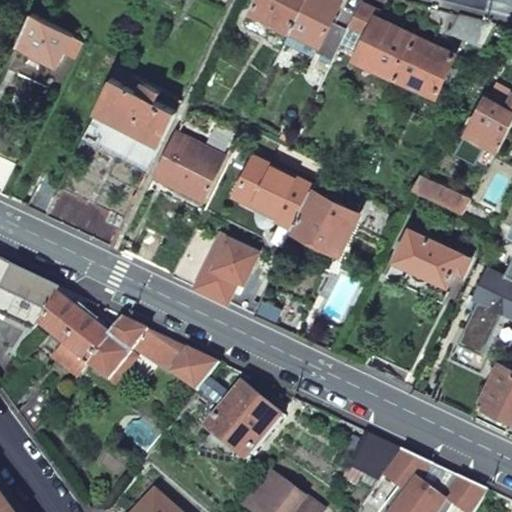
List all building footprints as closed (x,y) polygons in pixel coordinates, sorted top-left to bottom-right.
[(260,0),(257,8),(295,26),(307,0),(260,0)] [(341,0),(307,0),(295,26),(324,41),(339,48),(342,43),(349,28),(332,20),(342,0),(341,0)] [(363,2),(351,25),(370,34),(378,16),(379,16),(382,11),(369,5),(363,2)] [(86,40),(32,12),(29,19),(19,43),(39,54),(58,65),(72,41),(83,47),(86,40)] [(498,23),(461,13),(453,31),(485,47),(498,23)] [(397,76),(417,35),(379,16),(378,16),(370,34),(361,52),(358,58),(397,76)] [(370,34),(351,25),(349,28),(342,43),(361,52),(370,34)] [(295,26),(287,42),(332,63),(335,56),(320,49),(324,41),(295,26)] [(457,54),(417,35),(397,76),(438,94),(457,54)] [(320,49),(335,56),(339,48),(324,41),(320,49)] [(98,109),(162,141),(178,108),(157,98),(162,87),(119,66),(98,109)] [(183,98),(162,87),(157,98),(178,108),(179,105),(183,98)] [(511,97),(508,105),(489,94),(468,132),(500,149),(511,121),(511,97)] [(85,135),(149,167),(158,148),(162,141),(98,109),(85,135)] [(227,156),(179,131),(159,172),(187,187),(185,193),(194,198),(203,203),(227,156)] [(316,187),(257,157),(239,194),(253,201),(266,208),(262,216),(264,219),(267,221),(271,221),(273,221),(277,217),(278,213),(298,223),(315,189),(316,187)] [(44,172),(28,206),(46,214),(60,185),(63,180),(44,172)] [(472,199),(421,175),(414,188),(464,212),(472,199)] [(79,229),(111,245),(125,215),(60,185),(46,214),(79,229)] [(359,211),(315,189),(298,223),(343,246),(359,211)] [(221,240),(197,228),(174,275),(250,311),(264,279),(261,278),(265,269),(257,265),(263,252),(225,233),(221,240)] [(471,255),(411,228),(396,258),(404,262),(412,266),(412,268),(413,269),(413,270),(414,273),(417,276),(421,278),(426,279),(431,277),(432,275),(448,283),(454,270),(463,274),(471,255)] [(162,237),(149,230),(136,257),(150,264),(162,237)] [(503,311),(511,315),(511,244),(493,236),(480,263),(488,267),(473,296),(480,300),(453,358),(476,368),(503,311)] [(63,289),(0,259),(0,311),(37,329),(40,324),(63,289)] [(89,301),(63,289),(40,324),(68,345),(58,358),(82,377),(91,365),(115,334),(99,322),(83,309),(89,301)] [(307,305),(282,293),(269,320),(295,331),(301,318),(307,305)] [(158,333),(126,318),(115,334),(91,365),(111,380),(135,348),(171,373),(189,348),(158,333)] [(222,363),(189,348),(171,373),(200,392),(222,363)] [(431,395),(475,416),(481,403),(489,385),(437,363),(430,378),(438,382),(434,389),(431,395)] [(511,368),(500,363),(489,385),(481,403),(511,417),(511,368)] [(251,458),(285,415),(265,399),(245,383),(211,427),(251,458)] [(59,407),(39,389),(21,414),(37,436),(59,407)] [(511,417),(481,403),(475,416),(496,426),(511,433),(511,417)] [(366,431),(350,465),(344,478),(357,485),(364,472),(380,480),(384,474),(402,448),(366,431)] [(476,511),(490,491),(402,448),(384,474),(400,486),(381,511),(453,511),(459,504),(469,511),(476,511)] [(270,472),(246,507),(253,511),(324,511),(325,510),(270,472)] [(17,511),(0,487),(0,511),(17,511)] [(178,511),(155,491),(136,511),(178,511)] [(106,511),(108,510),(100,502),(91,511),(92,511),(106,511)]
